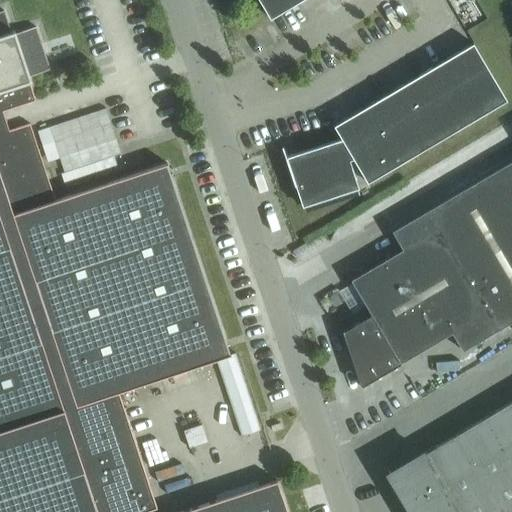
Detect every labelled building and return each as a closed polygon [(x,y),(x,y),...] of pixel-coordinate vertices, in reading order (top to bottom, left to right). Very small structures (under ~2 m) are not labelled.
[(259,0),(270,18),(300,0),(259,0)] [(0,11),(0,511),(287,511),(277,480),(179,511),(143,511),(156,506),(119,391),(230,354),(167,163),(55,200),(30,123),(2,132),(0,126),(0,111),(35,100),(29,80),(30,79),(29,75),(50,69),(36,26),(15,33),(14,30),(11,31),(4,10),(0,11)] [(506,99),(473,43),(333,125),(341,138),(285,156),(294,185),(295,185),(302,205),(358,187),(349,159),(353,158),(367,182),(506,99)] [(107,109),(49,128),(64,173),(122,154),(107,109)] [(511,158),(391,230),(402,248),(350,279),(371,314),(343,330),(342,330),(361,386),(362,386),(362,385),(400,362),(451,332),(462,350),(511,320),(511,158)] [(230,354),(216,359),(242,436),(261,429),(236,352),(230,354)] [(389,468),(387,469),(412,511),(511,511),(511,400),(424,452),(391,471),(389,468)] [(189,447),(207,441),(202,424),(183,430),(189,447)]
